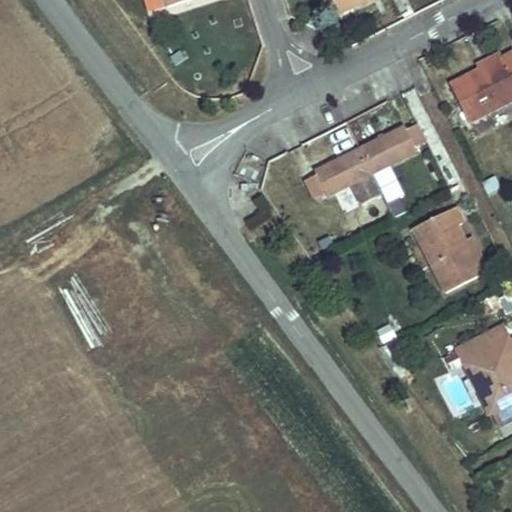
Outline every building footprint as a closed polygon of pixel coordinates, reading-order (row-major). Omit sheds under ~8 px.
[(195,0),(165,0),(168,8),(195,0)] [(370,0),(332,0),(340,15),(370,0)] [(470,124),(511,102),(511,53),(502,59),(479,71),(450,85),(470,124)] [(479,71),(502,59),(499,54),(476,66),(479,71)] [(370,118),(376,133),(401,124),(395,109),(370,118)] [(373,175),(418,153),(416,149),(427,144),(418,126),(407,131),(405,127),(360,150),(373,175)] [(360,150),(316,172),(318,176),(327,194),(328,198),(352,186),(362,205),(383,195),(373,175),(360,150)] [(327,194),(318,176),(307,181),(315,199),(327,194)] [(407,213),(400,199),(389,205),(396,219),(407,213)] [(482,276),(465,242),(458,227),(463,225),(455,209),(414,230),(446,294),(482,276)] [(488,273),(471,239),(465,242),(482,276),(488,273)] [(500,310),(493,296),(481,302),(488,316),(500,310)] [(511,309),(511,296),(500,302),(506,313),(511,309)] [(397,338),(390,325),(378,332),(384,344),(397,338)] [(511,359),(504,345),(510,342),(503,327),(457,350),(458,353),(463,364),(490,415),(493,414),(500,427),(511,420),(511,359)] [(463,364),(458,353),(445,359),(451,370),(463,364)] [(413,377),(402,363),(393,370),(403,384),(413,377)]
